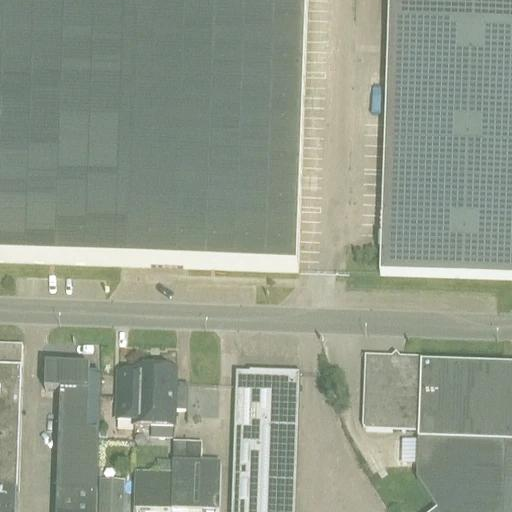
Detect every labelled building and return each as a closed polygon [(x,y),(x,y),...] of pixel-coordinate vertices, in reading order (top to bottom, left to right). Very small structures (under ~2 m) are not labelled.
[(298,274),(307,0),(0,0),(0,264),(120,268),(150,269),(298,274)] [(511,0),(389,0),(381,249),(380,276),(511,280),(511,0)] [(15,511),(16,491),(18,491),(23,347),(0,345),(0,511),(15,511)] [(511,511),(511,367),(422,365),(422,361),(365,359),(363,429),(366,433),(419,435),(418,447),(400,446),(399,465),(418,466),(417,482),(436,511),(511,511)] [(118,375),(117,422),(134,423),(134,428),(174,429),(174,412),(175,376),(176,372),(173,372),(173,370),(171,368),(162,367),(159,369),(159,371),(136,370),(136,375),(118,375)] [(46,368),(45,393),(61,394),(56,511),(97,511),(98,495),(101,378),(90,377),(90,369),(46,368)] [(236,374),(231,511),(295,511),(300,376),(236,374)] [(187,446),(173,445),(173,464),(172,477),(136,476),(134,511),(219,511),(221,465),(201,465),(202,446),(187,446)] [(123,511),(125,484),(100,483),(98,511),(123,511)]
